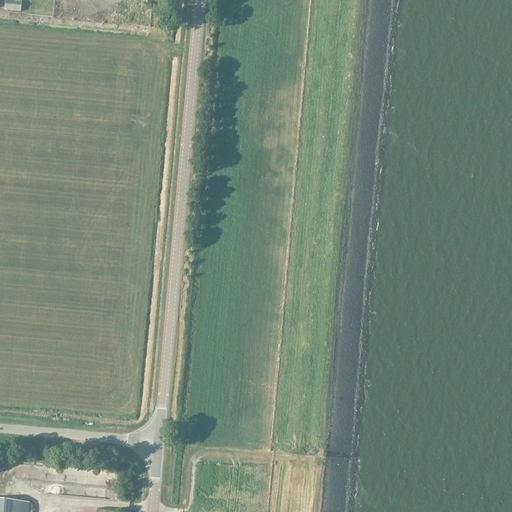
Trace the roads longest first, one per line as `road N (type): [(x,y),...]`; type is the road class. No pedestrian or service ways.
road 1 (tertiary): [(155,447),(196,0)]
road 2 (unclassified): [(155,447),(0,432)]
